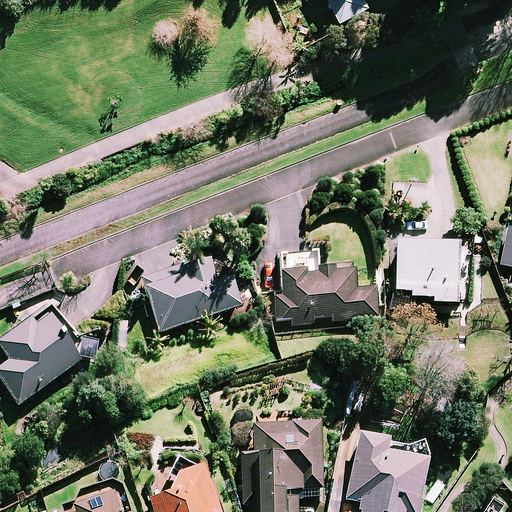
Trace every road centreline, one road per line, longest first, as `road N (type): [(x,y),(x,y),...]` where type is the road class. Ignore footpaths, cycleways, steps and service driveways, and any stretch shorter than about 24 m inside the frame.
road 1 (residential): [(0,254),(408,101),(511,35)]
road 2 (residential): [(511,94),(45,275)]
